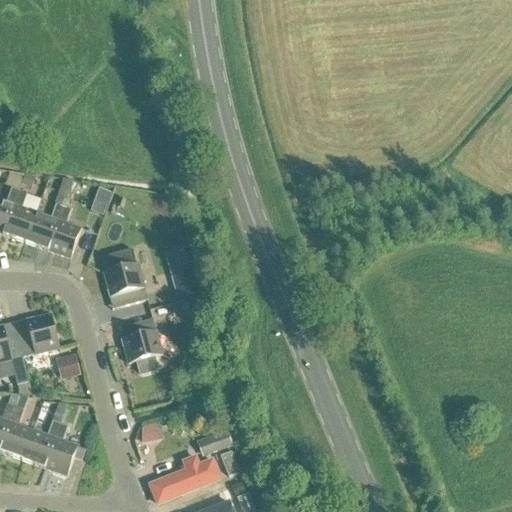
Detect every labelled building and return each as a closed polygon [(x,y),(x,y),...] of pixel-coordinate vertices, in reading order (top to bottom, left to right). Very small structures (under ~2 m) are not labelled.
[(10,175),(5,189),(11,191),(18,193),(24,178),(10,175)] [(31,195),(36,179),(25,176),(20,191),(31,195)] [(63,209),(73,183),(63,182),(54,206),(55,207),(63,209)] [(101,187),(96,210),(110,214),(115,191),(101,187)] [(0,237),(3,239),(19,194),(18,193),(11,191),(6,206),(0,203),(0,237)] [(27,196),(19,194),(3,239),(25,247),(36,217),(22,211),(27,196)] [(50,222),(36,217),(25,247),(47,255),(63,209),(55,207),(50,222)] [(63,209),(47,255),(70,263),(81,233),(66,227),(71,212),(63,209)] [(190,265),(168,272),(174,291),(195,285),(193,276),(190,265)] [(103,277),(113,314),(149,304),(139,267),(103,277)] [(181,308),(185,321),(198,318),(195,305),(181,308)] [(50,317),(26,324),(14,327),(23,361),(35,358),(59,352),(50,317)] [(136,367),(139,378),(142,380),(157,376),(158,373),(155,362),(164,360),(157,334),(155,334),(152,323),(119,332),(122,343),(121,344),(127,369),(136,367)] [(14,327),(0,330),(0,367),(11,364),(20,397),(32,398),(22,361),(23,361),(14,327)] [(81,378),(75,358),(56,363),(61,384),(81,378)] [(19,401),(16,411),(24,414),(27,404),(19,401)] [(2,423),(0,422),(0,454),(16,411),(8,408),(2,423)] [(16,411),(0,454),(0,456),(22,464),(33,434),(18,429),(24,414),(16,411)] [(33,434),(22,464),(44,472),(60,427),(52,424),(47,439),(33,434)] [(148,440),(163,438),(162,424),(146,426),(148,440)] [(68,430),(60,427),(44,472),(67,480),(78,450),(63,445),(68,430)] [(203,461),(230,450),(224,435),(197,446),(203,461)] [(187,469),(149,483),(157,505),(220,481),(212,459),(202,463),(198,454),(183,460),(187,469)] [(228,480),(240,475),(231,454),(220,459),(228,480)] [(241,485),(242,484),(239,477),(228,481),(231,489),(232,489),(241,485)] [(241,485),(232,489),(237,501),(246,497),(241,485)] [(241,511),(254,511),(248,496),(246,497),(237,501),(241,511)] [(233,511),(229,500),(198,511),(233,511)]
